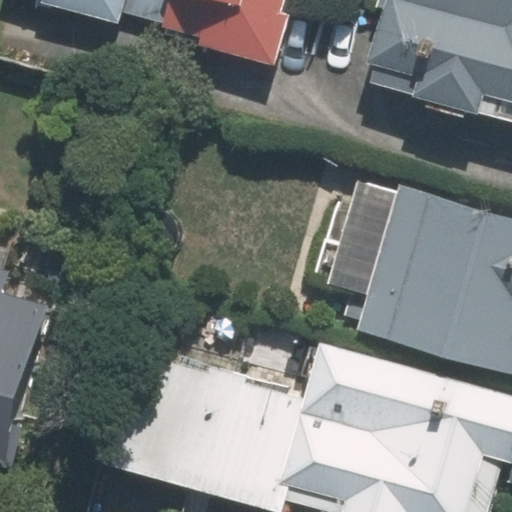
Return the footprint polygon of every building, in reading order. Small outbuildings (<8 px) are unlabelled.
[(184,14),(180,28),(216,37),(215,42),(302,64),(316,9),(304,6),(305,0),(73,0),(142,17),(145,5),(184,14)] [(511,0),(406,0),(387,82),(511,112),(511,0)] [(511,209),(403,178),(379,262),(365,308),(360,324),(511,368),(511,209)] [(0,447),(36,458),(81,303),(28,288),(33,272),(0,262),(0,447)] [(511,511),(511,388),(349,341),(332,399),(201,361),(171,462),(313,504),(316,493),(381,511),(511,511)]
